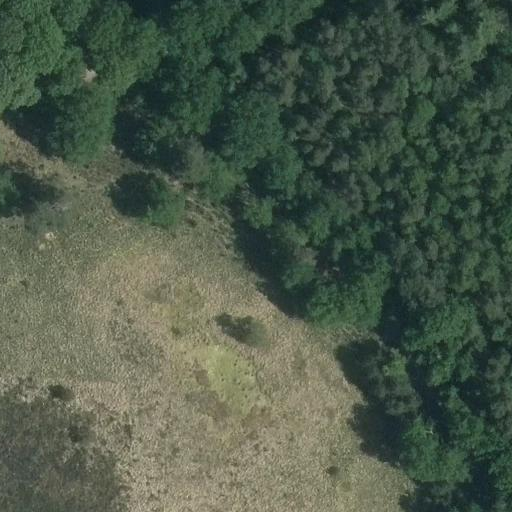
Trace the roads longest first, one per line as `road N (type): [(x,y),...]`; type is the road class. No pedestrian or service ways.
road 1 (track): [(134,64),(374,303),(498,511)]
road 2 (unknown): [(165,51),(249,106),(344,196),(424,289),(511,441)]
road 3 (track): [(0,86),(134,64)]
road 4 (track): [(134,64),(246,0)]
